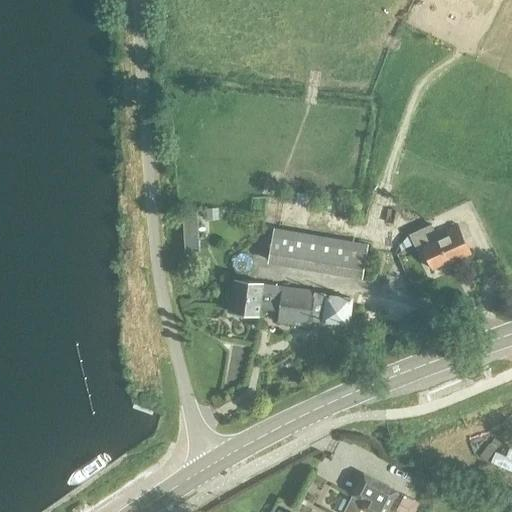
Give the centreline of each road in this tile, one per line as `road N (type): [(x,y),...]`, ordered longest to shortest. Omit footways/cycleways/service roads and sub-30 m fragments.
road 1 (unclassified): [(210,463),(180,375),(158,261),(137,0)]
road 2 (secondary): [(210,463),(368,386),(511,335)]
